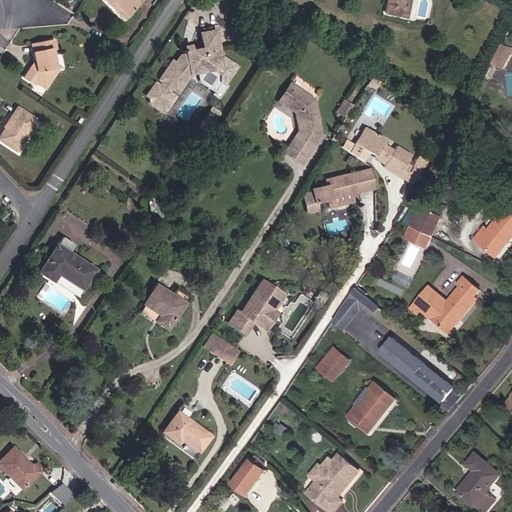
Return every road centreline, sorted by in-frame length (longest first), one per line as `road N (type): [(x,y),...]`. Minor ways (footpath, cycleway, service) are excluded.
road 1 (unknown): [(306,163),(200,327),(124,374),(61,450)]
road 2 (residential): [(192,511),(289,385),(373,253)]
road 3 (residential): [(38,214),(179,0)]
road 4 (residential): [(381,511),(511,353)]
road 5 (tertiary): [(0,389),(123,511)]
